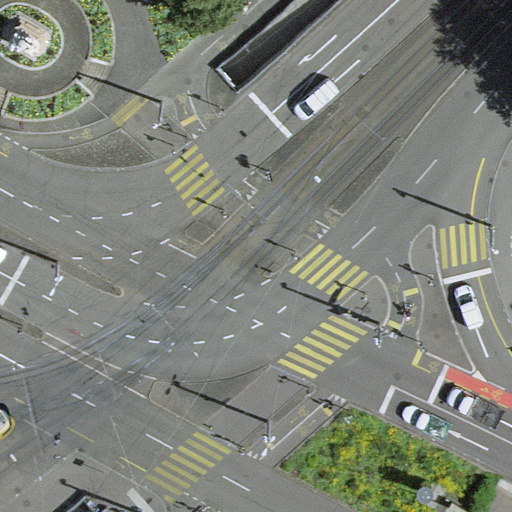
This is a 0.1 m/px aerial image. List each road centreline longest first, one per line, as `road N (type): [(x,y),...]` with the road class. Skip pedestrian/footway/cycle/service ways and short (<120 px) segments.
road 1 (primary): [(0,235),(462,511)]
road 2 (secondary): [(393,0),(194,180),(87,235)]
road 3 (primary): [(0,353),(292,511)]
road 4 (primary): [(511,438),(255,322)]
road 5 (secondary): [(255,322),(362,240),(459,133)]
road 6 (secondary): [(511,401),(476,321),(458,244),(459,133)]
road 7 (secondary): [(0,270),(127,334),(197,342),(255,322)]
road 8 (primary): [(255,322),(87,235)]
